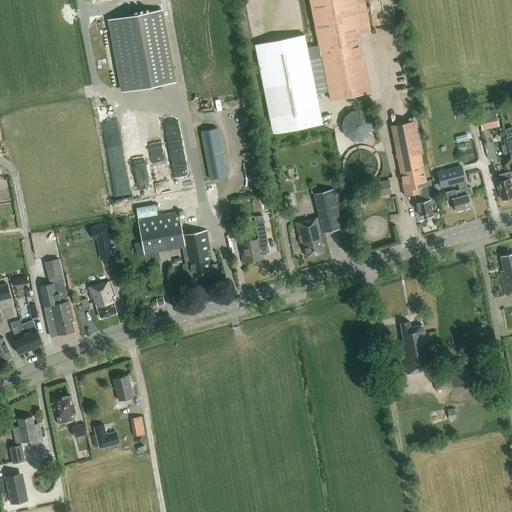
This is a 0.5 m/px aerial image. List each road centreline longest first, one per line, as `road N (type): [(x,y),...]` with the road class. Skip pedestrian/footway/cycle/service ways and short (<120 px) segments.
road 1 (tertiary): [(51,360),(511,222)]
road 2 (unknown): [(239,301),(203,200),(182,92),(120,97),(97,80),(86,15),(118,4)]
road 3 (unknown): [(409,253),(384,132),(387,0)]
road 4 (track): [(411,511),(367,266)]
road 5 (unclassified): [(51,360),(11,170),(0,153)]
road 6 (track): [(476,233),(511,436)]
